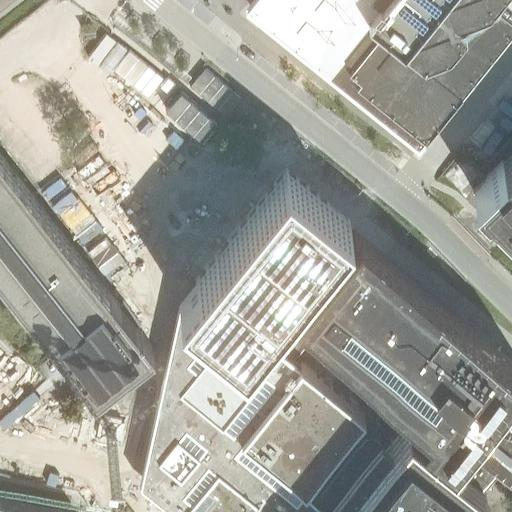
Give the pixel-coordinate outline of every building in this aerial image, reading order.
[(511,0),(250,0),(246,6),(291,43),(300,50),(319,66),(336,79),(335,80),(417,146),(511,27),(511,0)] [(511,153),(502,163),(502,162),(485,179),(485,178),(472,191),(484,203),(486,201),(507,224),(511,219),(511,153)] [(0,278),(93,396),(153,349),(135,326),(138,323),(139,324),(180,298),(173,287),(151,302),(146,296),(165,277),(157,268),(121,302),(122,303),(119,305),(0,154),(0,278)] [(181,319),(149,464),(178,488),(190,497),(181,508),(186,511),(316,511),(320,503),(305,486),(363,412),(290,353),(312,326),(297,315),(275,342),(260,330),(283,301),(291,309),(303,293),(295,287),(349,220),(316,193),(302,182),(285,168),(194,281),(205,289),(181,319)] [(511,511),(511,397),(503,390),(502,390),(501,390),(505,386),(511,376),(511,358),(496,346),(354,231),(303,293),(291,309),(297,315),(297,316),(298,317),(299,318),(300,319),(301,319),(303,320),(312,326),(319,331),(376,377),(381,371),(417,400),(423,400),(437,411),(423,429),(407,415),(381,446),(365,433),(334,471),(320,503),(316,511),(511,511)] [(0,289),(0,309),(4,314),(14,306),(0,289)] [(0,511),(65,511),(0,498),(0,511)]
